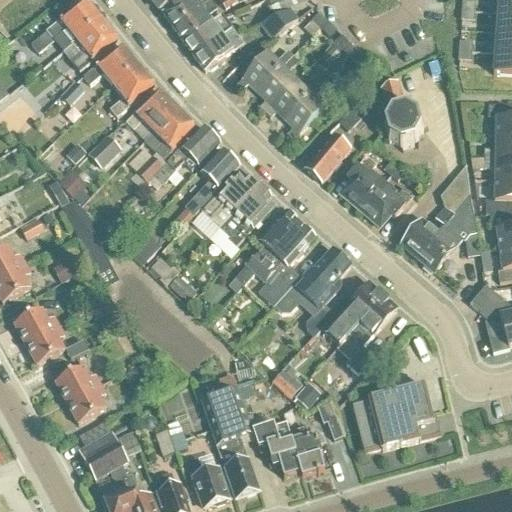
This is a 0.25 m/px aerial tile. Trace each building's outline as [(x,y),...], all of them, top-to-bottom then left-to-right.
[(148,0),(160,16),(181,0),(148,0)] [(189,0),(163,19),(175,36),(178,33),(177,31),(211,7),(206,0),(189,0)] [(230,0),(220,7),(225,15),(236,7),(230,0)] [(235,0),(239,8),(254,2),(253,0),(235,0)] [(278,0),(267,6),(273,20),(317,1),(316,0),(278,0)] [(511,20),(511,0),(499,0),(498,19),(511,20)] [(67,35),(77,47),(102,27),(100,25),(101,22),(96,16),(92,15),(86,7),(69,21),(68,20),(46,37),(47,38),(31,51),(39,60),(55,47),(53,45),(67,35)] [(175,36),(185,50),(189,48),(188,46),(212,29),(207,23),(217,15),(211,7),(177,31),(178,33),(175,36)] [(474,17),(475,8),(463,7),(462,16),(474,17)] [(266,27),(278,41),(299,25),(291,15),(266,27)] [(474,26),(474,17),(462,16),(461,25),(474,26)] [(312,25),(321,34),(328,27),(319,18),(312,25)] [(511,40),(511,20),(498,19),(497,39),(511,40)] [(198,60),(233,35),(226,26),(225,26),(222,21),(212,29),(188,46),(189,48),(185,50),(196,65),(199,62),(198,60)] [(102,27),(77,47),(86,59),(73,70),(80,78),(101,61),(100,59),(117,46),(110,38),(111,35),(106,28),(103,28),(102,27)] [(328,27),(321,34),(330,43),(337,36),(328,27)] [(244,50),(233,35),(198,60),(199,62),(196,65),(205,78),(208,76),(211,77),(218,72),(218,68),(244,50)] [(511,60),(511,40),(497,39),(495,59),(511,60)] [(333,53),(322,64),(329,71),(340,60),(338,58),(342,55),(340,53),(347,46),(342,41),(332,52),(333,53)] [(342,55),(348,61),(355,54),(347,46),(340,53),(342,55)] [(472,58),(472,49),(460,48),(459,57),(472,58)] [(104,81),(113,93),(140,71),(133,61),(130,61),(123,53),(106,67),(105,65),(84,83),(91,91),(104,81)] [(355,54),(348,61),(357,70),(364,63),(355,54)] [(249,90),(257,98),(293,62),(288,57),(277,67),(268,59),(236,91),(242,97),(249,90)] [(471,67),(472,58),(459,57),(458,66),(471,67)] [(511,81),(511,60),(495,59),(494,81),(511,81)] [(259,113),(265,119),(296,86),(288,78),(299,67),(293,62),(257,98),(266,107),(259,113)] [(140,71),(113,93),(123,105),(110,116),(117,124),(139,106),(137,105),(154,91),(148,83),(148,80),(140,71)] [(277,118),(285,126),(320,90),(315,85),(305,95),(296,86),(265,119),(270,124),(277,118)] [(0,87),(0,105),(9,97),(0,87)] [(70,110),(84,96),(75,88),(61,102),(70,110)] [(400,154),(403,154),(403,153),(416,150),(418,149),(418,148),(424,136),(425,136),(425,134),(424,134),(421,121),(419,118),(419,119),(408,112),(408,111),(405,111),(397,88),(386,91),(381,94),(389,119),(383,129),(382,132),(383,132),(387,145),(386,145),(388,147),(400,153),(400,154)] [(320,90),(285,126),(294,135),(287,141),(293,147),(335,105),(320,90)] [(126,128),(145,147),(177,115),(176,114),(175,110),(170,105),(166,105),(159,98),(149,108),(148,107),(126,128)] [(496,123),(496,142),(511,142),(511,110),(488,110),(487,123),(496,123)] [(340,128),(349,137),(363,122),(354,114),(340,128)] [(177,115),(145,147),(164,165),(185,144),(184,142),(194,132),(187,125),(187,122),(181,116),(178,116),(177,115)] [(184,168),(192,176),(197,171),(199,172),(220,150),(203,133),(189,148),(188,147),(154,183),(162,190),(184,168)] [(305,175),(322,189),(334,176),(335,177),(342,169),(340,168),(350,155),(334,141),(326,151),(326,150),(305,175)] [(484,154),(484,163),(511,164),(511,142),(496,142),(496,155),(484,154)] [(89,161),(102,174),(120,156),(107,143),(89,161)] [(66,162),(75,171),(87,159),(78,151),(66,162)] [(130,166),(137,173),(151,159),(143,151),(130,166)] [(210,187),(185,213),(193,221),(239,173),(232,166),(232,162),(228,159),(224,159),(222,156),(201,178),(210,187)] [(137,179),(147,189),(162,173),(152,163),(137,179)] [(342,201),(361,217),(383,190),(371,180),(372,176),(376,170),(367,163),(364,166),(363,166),(347,185),(352,189),(342,201)] [(495,175),(495,184),(511,184),(511,164),(484,163),(483,175),(495,175)] [(384,175),(391,181),(398,172),(391,166),(384,175)] [(398,172),(391,181),(398,187),(405,178),(398,172)] [(401,251),(418,264),(470,201),(466,172),(441,203),(444,213),(435,224),(436,225),(430,233),(421,226),(401,251)] [(74,205),(85,194),(71,180),(60,191),(74,205)] [(245,186),(239,180),(204,218),(221,234),(260,193),(258,191),(258,188),(254,183),(250,184),(248,182),(245,186)] [(489,221),(511,219),(511,184),(495,184),(495,207),(486,206),(486,222),(489,221)] [(383,190),(361,217),(380,233),(390,220),(395,224),(414,202),(404,193),(399,199),(395,200),(383,190)] [(261,194),(260,193),(221,234),(231,243),(228,246),(236,253),(274,212),(268,206),(271,203),(269,202),(270,198),(265,193),(261,194)] [(470,201),(418,264),(435,279),(455,254),(447,247),(453,239),(454,240),(459,234),(468,242),(465,245),(468,263),(480,261),(477,240),(470,203),(470,202),(470,201)] [(62,214),(105,294),(120,287),(100,250),(112,242),(74,206),(62,214)] [(264,252),(254,263),(258,266),(260,263),(266,268),(300,230),(296,227),(297,223),(292,218),(288,219),(286,217),(259,247),(264,252)] [(496,234),(499,256),(511,254),(511,219),(489,221),(491,235),(496,234)] [(21,235),(27,247),(46,237),(39,225),(21,235)] [(248,272),(256,279),(265,288),(283,269),(288,273),(293,267),(296,268),(301,262),(300,260),(315,244),(313,242),(314,239),(308,234),(305,234),(300,230),(266,268),(260,263),(258,266),(254,263),(247,271),(248,272)] [(129,258),(144,272),(157,258),(142,244),(129,258)] [(0,256),(0,284),(25,270),(20,260),(14,264),(8,252),(0,256)] [(511,254),(499,256),(502,276),(497,277),(499,289),(511,287),(511,254)] [(316,268),(274,313),(275,314),(276,312),(282,318),(290,317),(297,310),(300,308),(303,308),(305,309),(313,316),(313,317),(315,319),(306,329),(307,337),(314,344),(335,321),(334,320),(333,321),(323,312),(339,294),(340,291),(340,288),(338,285),(350,272),(333,256),(321,268),(316,268)] [(489,258),(480,259),(480,261),(481,269),(491,268),(489,258)] [(75,281),(67,266),(53,274),(61,289),(75,281)] [(150,278),(166,294),(180,279),(173,273),(170,276),(160,267),(150,278)] [(25,270),(0,284),(0,304),(3,310),(31,295),(25,283),(31,280),(25,270)] [(256,279),(248,272),(229,292),(237,300),(256,279)] [(297,287),(288,279),(272,296),(281,305),(297,287)] [(170,292),(189,309),(197,300),(179,283),(170,292)] [(324,339),(338,352),(383,302),(369,290),(334,328),(324,339)] [(470,310),(479,318),(495,299),(485,291),(470,310)] [(495,299),(479,318),(487,325),(485,328),(493,360),(510,355),(509,353),(511,352),(511,316),(511,317),(510,311),(495,299)] [(383,302),(338,352),(339,353),(345,345),(358,357),(346,371),(358,381),(374,363),(363,353),(373,341),(397,315),(383,302)] [(14,330),(26,351),(60,332),(54,322),(48,326),(42,314),(14,330)] [(124,337),(112,314),(98,322),(109,344),(124,337)] [(60,332),(26,351),(37,372),(65,357),(59,345),(65,342),(60,332)] [(128,396),(138,406),(157,389),(146,369),(124,381),(131,393),(128,396)] [(55,389),(67,410),(97,393),(92,383),(86,386),(80,375),(55,389)] [(273,389),(292,404),(302,391),(283,376),(273,389)] [(250,391),(240,395),(243,404),(253,401),(250,391)] [(352,409),(365,459),(382,455),(382,457),(441,442),(435,419),(431,420),(424,391),(352,409)] [(318,404),(306,392),(295,404),(308,415),(318,404)] [(97,393),(67,410),(78,431),(103,417),(97,406),(103,402),(97,393)] [(253,439),(252,437),(238,394),(201,407),(216,452),(227,449),(232,463),(223,466),(236,505),(244,502),(247,503),(255,500),(256,498),(259,497),(240,444),(253,439)] [(318,413),(323,430),(327,428),(334,446),(345,442),(331,405),(318,413)] [(178,428),(167,431),(177,459),(188,455),(180,432),(180,433),(178,428)] [(127,482),(125,479),(122,472),(128,469),(111,439),(106,429),(79,445),(84,455),(79,458),(96,487),(110,479),(116,492),(113,493),(115,498),(100,504),(103,511),(133,511),(122,484),(127,482)] [(274,429),(252,437),(253,439),(258,454),(267,451),(273,473),(276,472),(277,476),(281,474),(284,484),(301,479),(302,485),(304,484),(294,451),(293,451),(287,429),(274,432),(274,429)] [(177,459),(167,431),(167,432),(169,437),(156,441),(164,464),(177,459)] [(300,449),(294,451),(304,484),(330,476),(327,466),(321,467),(320,462),(322,461),(319,451),(325,449),(323,443),(315,437),(307,439),(305,433),(295,437),(298,448),(300,447),(300,449)] [(119,444),(128,463),(142,457),(133,437),(119,444)] [(218,476),(203,481),(198,464),(186,468),(196,496),(198,495),(203,511),(211,511),(214,511),(216,511),(217,511),(224,510),(225,507),(228,506),(218,476)] [(129,477),(125,479),(127,482),(122,484),(133,511),(155,511),(150,500),(140,504),(129,477)] [(185,511),(183,506),(186,505),(181,489),(176,492),(172,480),(160,484),(163,496),(156,498),(160,511),(185,511)]
